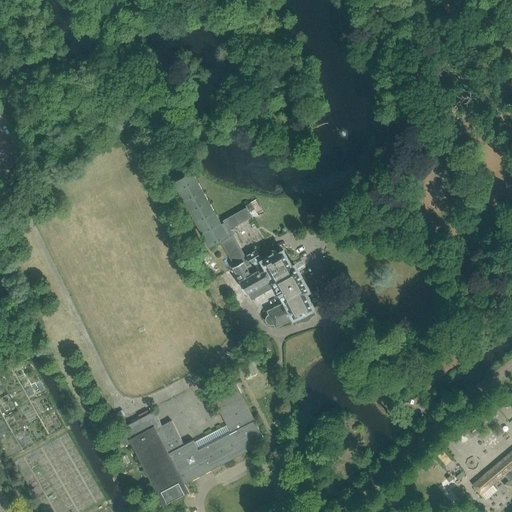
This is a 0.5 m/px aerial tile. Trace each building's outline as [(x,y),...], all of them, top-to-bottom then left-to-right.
[(128,118),(107,123),(109,133),(130,128),(128,118)] [(273,325),(274,324),(275,328),(294,318),(297,324),(301,322),(305,322),(309,320),(312,316),(316,314),(313,309),(314,309),(306,293),(309,290),(295,264),(292,266),(283,250),(277,254),(275,250),(271,252),(272,254),(263,259),(261,258),(256,250),(247,255),(245,256),(229,228),(251,216),(253,218),(246,205),(245,205),(247,207),(223,220),(225,223),(222,224),(192,172),(193,172),(193,171),(173,182),(174,182),(210,246),(209,246),(210,247),(221,241),(235,266),(233,267),(240,280),(239,280),(247,293),(249,292),(252,298),(257,295),(264,291),(266,295),(269,293),(267,290),(275,285),(285,302),(282,303),(267,311),(268,314),(268,315),(267,315),(267,316),(266,317),(266,318),(266,319),(266,320),(266,321),(266,322),(267,323),(268,323),(268,324),(269,324),(271,325),(272,325),(273,325)] [(239,344),(237,345),(244,359),(245,361),(249,369),(249,370),(251,373),(254,371),(259,369),(262,367),(248,339),(239,344)] [(232,378),(232,379),(210,390),(228,425),(195,442),(193,440),(184,445),(171,420),(162,425),(154,411),(139,419),(138,417),(131,421),(132,423),(117,431),(124,446),(130,443),(144,469),(142,470),(145,476),(147,475),(163,506),(168,503),(168,502),(176,498),(184,494),(189,492),(185,484),(193,479),(265,441),(241,395),(238,396),(233,386),(235,384),(232,378)] [(112,416),(108,418),(112,424),(126,415),(122,409),(112,416)] [(511,451),(473,484),(481,494),(504,475),(509,481),(505,484),(511,492),(511,451)]
